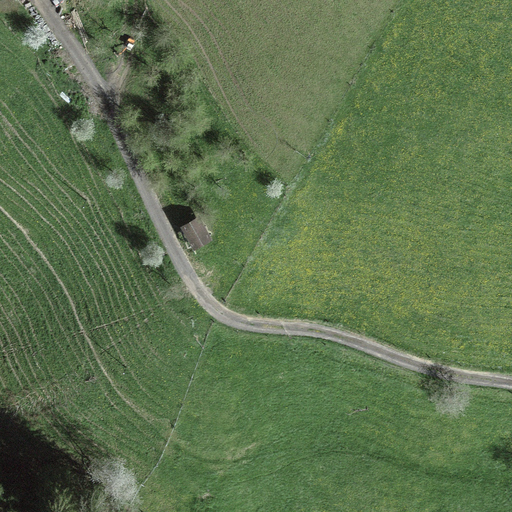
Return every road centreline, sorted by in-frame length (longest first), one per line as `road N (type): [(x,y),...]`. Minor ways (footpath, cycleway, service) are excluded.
road 1 (residential): [(511,385),(216,310),(184,274),(102,103),(31,0)]
road 2 (track): [(197,294),(298,210),(408,0)]
